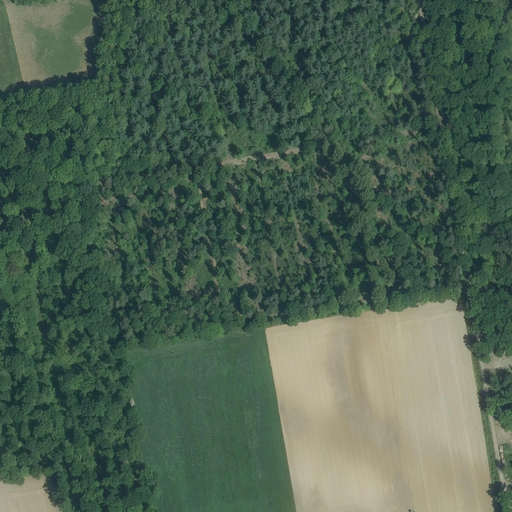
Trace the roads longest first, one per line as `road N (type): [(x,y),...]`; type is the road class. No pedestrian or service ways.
road 1 (track): [(420,0),(505,511)]
road 2 (track): [(442,134),(38,194)]
